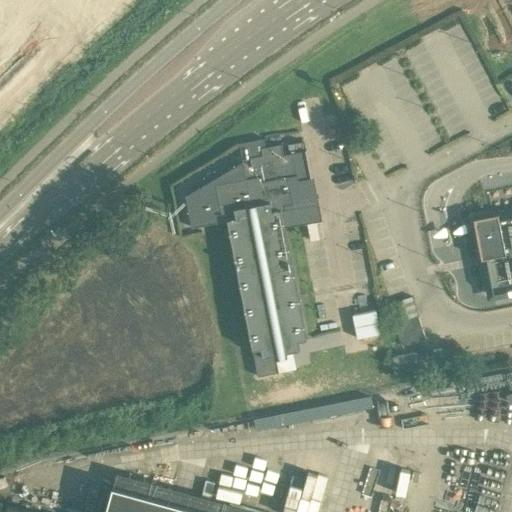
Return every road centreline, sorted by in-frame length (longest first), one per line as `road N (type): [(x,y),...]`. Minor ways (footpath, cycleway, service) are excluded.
road 1 (unclassified): [(511,124),(395,186),(394,208),(433,305),(446,318),(511,315)]
road 2 (primary): [(51,180),(124,139),(307,0)]
road 3 (primary): [(229,0),(94,118),(51,180)]
road 4 (unclassified): [(113,0),(58,46),(18,0)]
